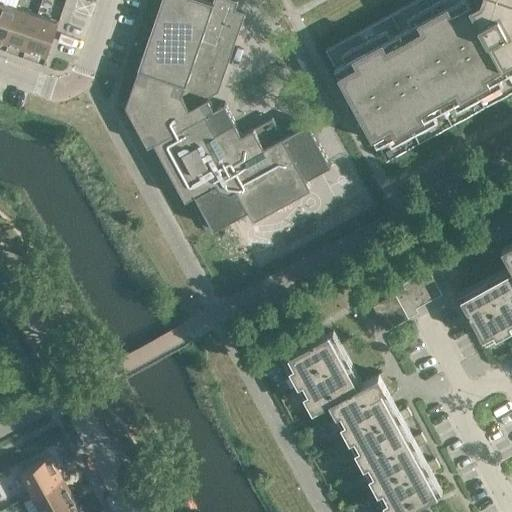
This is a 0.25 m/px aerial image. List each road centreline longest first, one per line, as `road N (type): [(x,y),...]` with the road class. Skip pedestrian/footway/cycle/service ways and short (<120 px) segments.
road 1 (residential): [(126,511),(0,264)]
road 2 (residential): [(109,0),(84,82),(0,58)]
road 3 (residential): [(489,377),(451,395),(511,511)]
